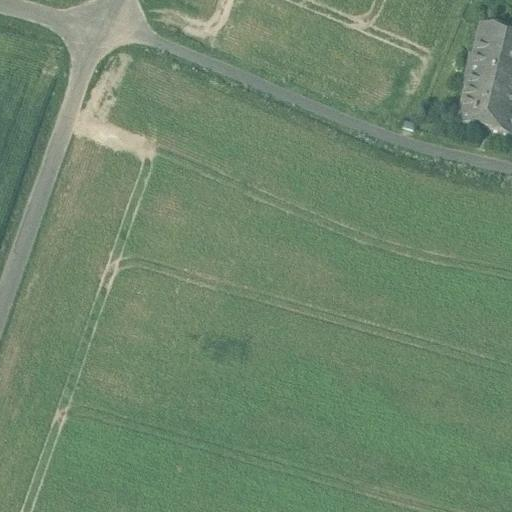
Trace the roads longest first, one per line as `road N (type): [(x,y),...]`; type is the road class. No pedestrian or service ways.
road 1 (unclassified): [(511,165),(441,150),(200,56),(104,29)]
road 2 (unclassified): [(104,29),(0,311)]
